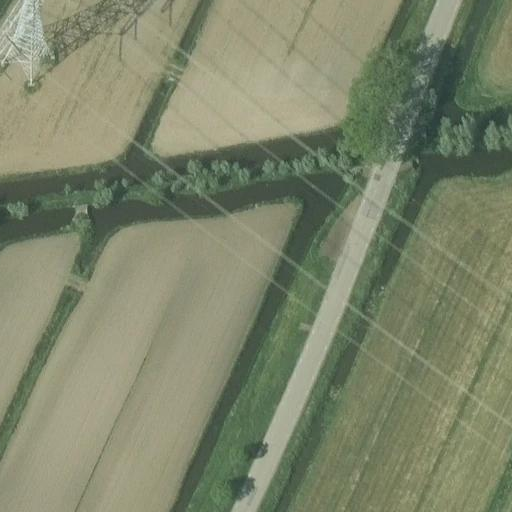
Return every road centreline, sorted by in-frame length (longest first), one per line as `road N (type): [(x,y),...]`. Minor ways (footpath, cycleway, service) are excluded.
road 1 (unclassified): [(242,511),(390,154)]
road 2 (track): [(162,66),(198,80),(322,76),(377,93),(416,86)]
road 3 (unclassified): [(451,0),(390,154)]
